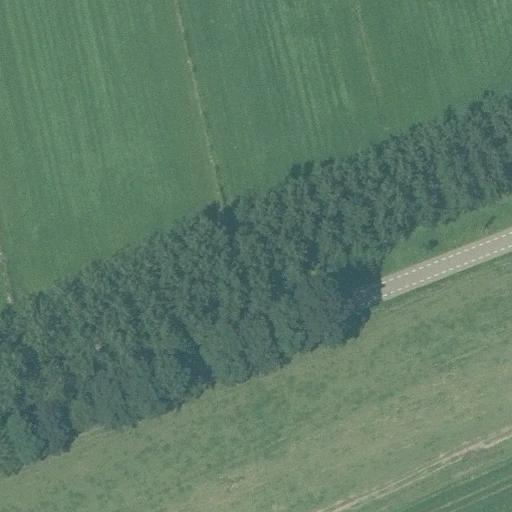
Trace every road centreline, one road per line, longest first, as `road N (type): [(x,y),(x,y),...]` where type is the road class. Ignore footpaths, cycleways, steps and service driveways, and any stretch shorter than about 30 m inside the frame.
road 1 (unclassified): [(0,386),(511,180)]
road 2 (unclassified): [(0,453),(511,253)]
